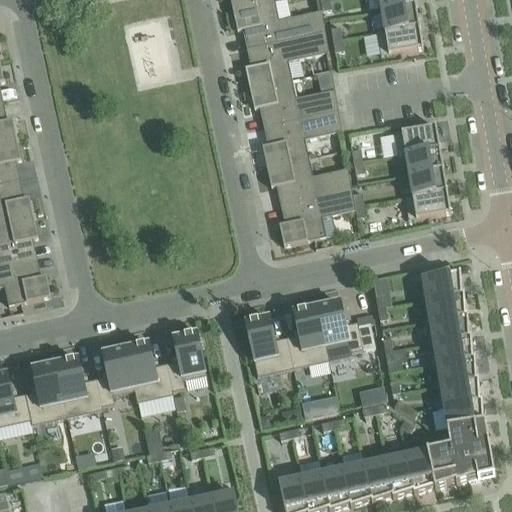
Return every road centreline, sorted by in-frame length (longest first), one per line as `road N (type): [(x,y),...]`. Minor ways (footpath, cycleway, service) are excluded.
road 1 (residential): [(24,0),(93,321)]
road 2 (residential): [(254,284),(192,0)]
road 3 (residential): [(254,284),(508,231)]
road 4 (unclassified): [(470,0),(508,231)]
road 5 (residential): [(93,321),(254,284)]
